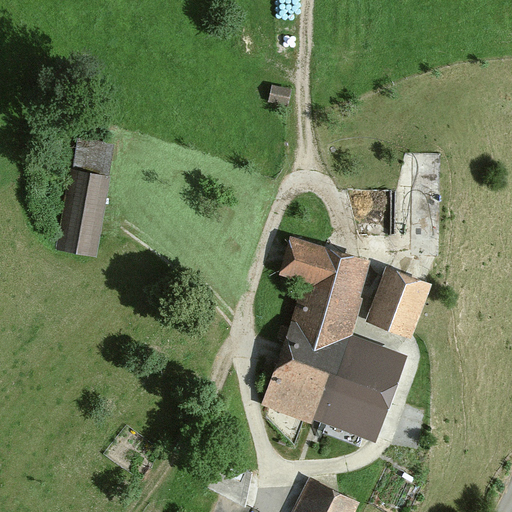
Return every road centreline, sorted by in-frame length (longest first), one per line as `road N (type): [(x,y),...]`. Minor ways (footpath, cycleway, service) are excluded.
road 1 (track): [(262,511),(269,473),(242,330),(249,288),(283,198),(299,182),(328,192),(347,247)]
road 2 (track): [(0,123),(12,144),(21,222),(45,252),(97,263),(149,243)]
road 3 (track): [(307,181),(307,0)]
road 4 (track): [(107,215),(242,330)]
